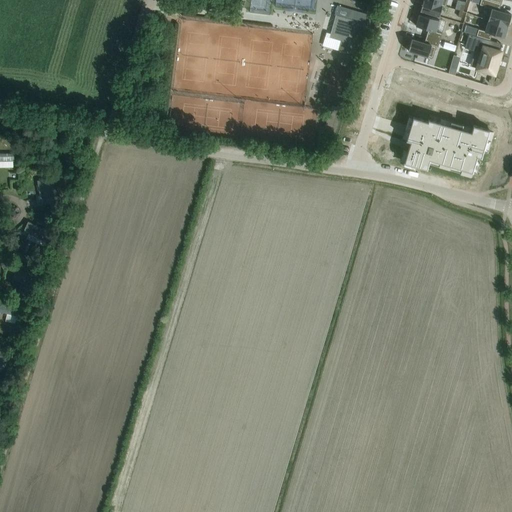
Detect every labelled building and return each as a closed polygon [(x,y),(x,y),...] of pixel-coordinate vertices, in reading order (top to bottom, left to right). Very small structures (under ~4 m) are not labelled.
[(369,24),(371,16),(375,4),(364,1),(361,0),(355,0),(352,10),(338,6),(338,5),(337,5),(335,14),(366,23),(366,24),(369,24)] [(424,0),(423,0),(420,10),(439,16),(442,6),(442,5),(424,0)] [(488,0),(480,0),(479,5),(491,8),(488,20),(508,26),(511,14),(499,11),(501,4),(488,0)] [(357,55),(366,24),(366,23),(335,14),(335,15),(336,15),(330,37),(343,41),(349,43),(346,52),(357,55)] [(419,14),(416,26),(428,29),(426,36),(440,40),(442,33),(435,31),(439,20),(419,14)] [(478,29),(476,36),(490,40),(492,33),(504,37),(508,26),(488,20),(484,31),(478,29)] [(469,33),(464,48),(474,51),(477,51),(473,64),(478,66),(477,68),(494,73),(501,52),(499,52),(490,49),(492,41),(490,40),(476,36),(469,33)] [(412,39),(408,51),(432,58),(436,46),(438,47),(440,40),(426,36),(424,42),(412,39)] [(413,116),(405,142),(409,143),(408,148),(413,149),(410,159),(431,166),(431,167),(471,178),(477,157),(482,159),(491,129),(473,124),(472,127),(428,114),(427,120),(413,116)] [(21,152),(0,152),(0,161),(21,161),(21,152)] [(4,302),(3,315),(23,316),(24,304),(4,302)]
